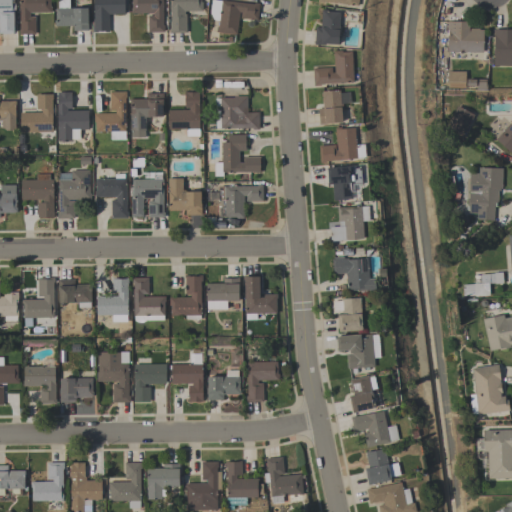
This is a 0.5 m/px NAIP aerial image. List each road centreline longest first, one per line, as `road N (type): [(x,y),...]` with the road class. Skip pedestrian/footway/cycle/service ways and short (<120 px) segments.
road 1 (residential): [(336,511),(303,351),(283,61),(293,0)]
road 2 (residential): [(0,438),(319,426)]
road 3 (residential): [(0,251),(295,247)]
road 4 (residential): [(0,66),(283,61)]
